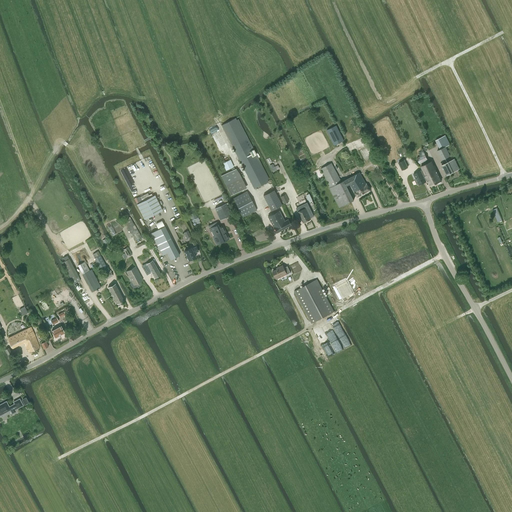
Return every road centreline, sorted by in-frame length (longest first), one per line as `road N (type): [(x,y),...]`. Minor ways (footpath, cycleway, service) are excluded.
road 1 (unclassified): [(0,381),(205,273),(423,201)]
road 2 (track): [(59,458),(443,254)]
road 3 (unclassified): [(511,378),(448,265),(423,201)]
road 4 (track): [(505,177),(449,60),(503,32)]
